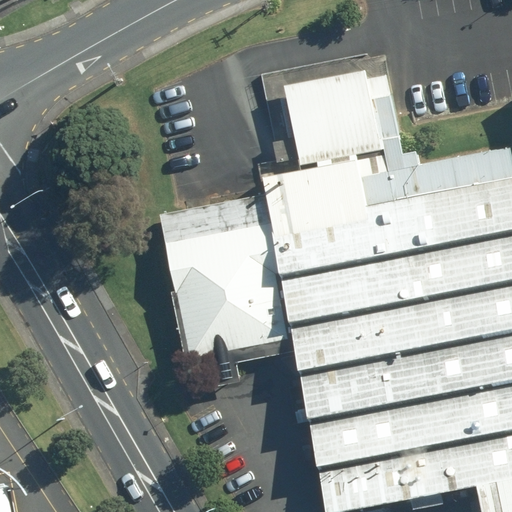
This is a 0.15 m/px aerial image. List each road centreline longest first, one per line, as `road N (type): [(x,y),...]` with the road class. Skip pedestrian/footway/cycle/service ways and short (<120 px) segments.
road 1 (secondary): [(0,221),(169,511)]
road 2 (unclassified): [(0,98),(172,0)]
road 3 (unknown): [(301,511),(270,382)]
